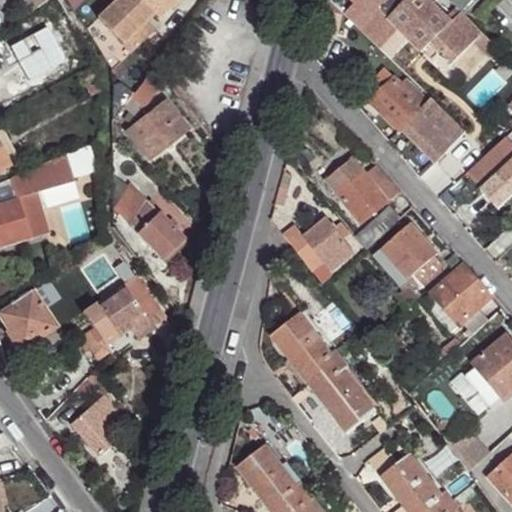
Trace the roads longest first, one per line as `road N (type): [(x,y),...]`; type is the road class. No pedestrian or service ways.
road 1 (secondary): [(164,511),(287,44)]
road 2 (residential): [(511,289),(287,44)]
road 3 (residential): [(0,394),(85,511)]
